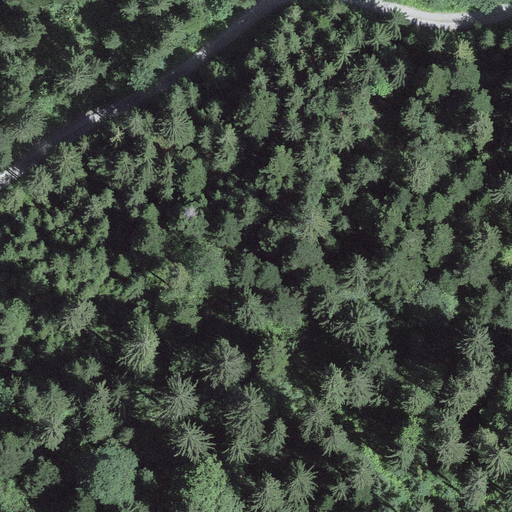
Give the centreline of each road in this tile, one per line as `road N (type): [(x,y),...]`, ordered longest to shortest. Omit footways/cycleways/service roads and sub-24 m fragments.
road 1 (track): [(0,180),(120,109),(268,0)]
road 2 (track): [(373,0),(431,20),(511,9)]
